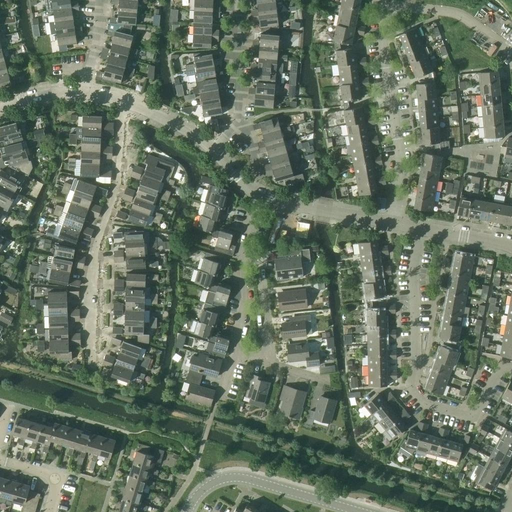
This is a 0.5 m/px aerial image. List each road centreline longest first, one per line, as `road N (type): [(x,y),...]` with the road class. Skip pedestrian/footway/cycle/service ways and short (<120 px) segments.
road 1 (residential): [(511,50),(456,13),(388,5),(382,40),(401,163),(390,224)]
road 2 (residential): [(420,230),(410,382),(417,402),(473,418),(504,366),(511,369)]
road 3 (residential): [(90,339),(88,293),(122,171),(127,104)]
road 4 (tertiary): [(359,511),(251,479),(222,478)]
road 5 (unclassified): [(390,224),(256,194)]
road 6 (residential): [(269,363),(260,255),(243,252)]
